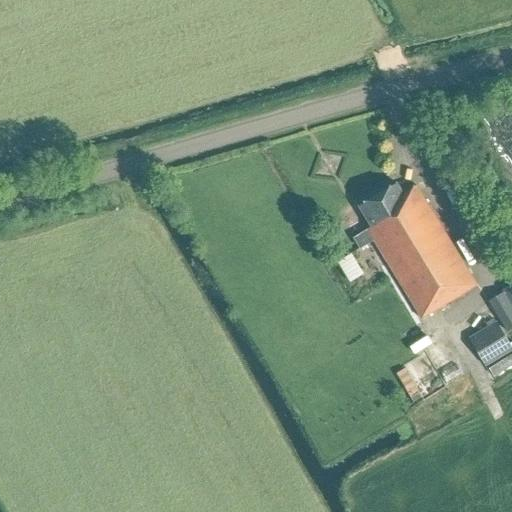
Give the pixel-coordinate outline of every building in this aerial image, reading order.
[(402,193),(396,183),(358,205),(371,226),(366,229),(367,229),(353,238),(359,248),(373,240),(421,318),(476,285),(415,185),(402,193)] [(336,256),(349,277),(362,269),(350,248),(336,256)] [(504,291),(511,304),(511,282),(502,288),(504,291)] [(506,331),(511,327),(511,304),(504,291),(488,301),(506,331)] [(485,365),(511,348),(511,346),(495,321),(466,336),(485,365)]
